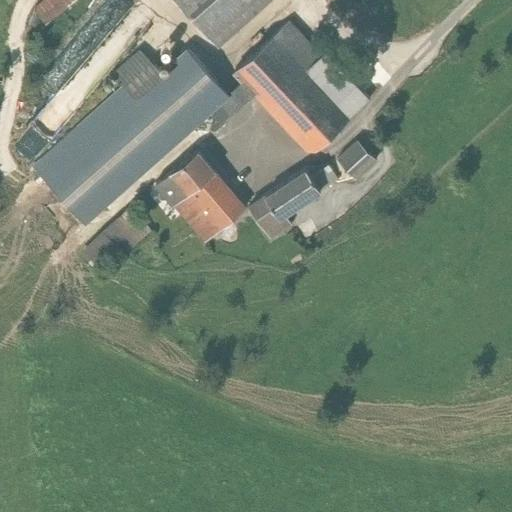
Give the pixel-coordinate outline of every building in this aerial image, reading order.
[(47,20),(77,0),(39,0),(35,3),(47,20)] [(172,0),(222,52),(276,0),(172,0)] [(289,26),(234,76),(313,163),(369,113),(289,26)] [(187,48),(161,69),(140,51),(112,76),(123,88),(32,174),(87,229),(231,100),(187,48)] [(357,143),(336,162),(353,180),(374,161),(357,143)] [(249,212),(200,153),(155,191),(204,249),(249,212)] [(249,212),(272,245),(290,230),(284,219),(319,198),(340,183),(333,170),(313,180),(306,170),(249,212)] [(119,220),(83,254),(103,275),(139,241),(119,220)]
